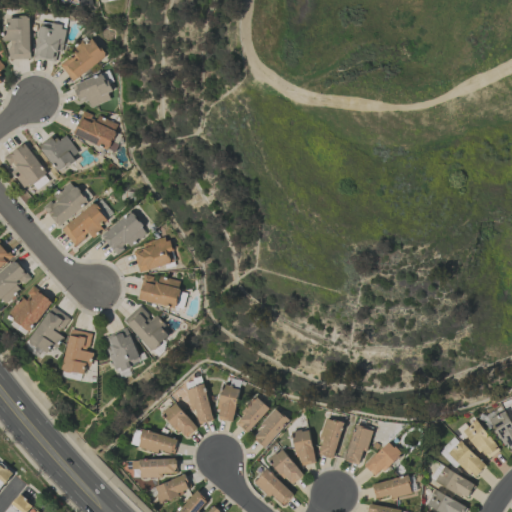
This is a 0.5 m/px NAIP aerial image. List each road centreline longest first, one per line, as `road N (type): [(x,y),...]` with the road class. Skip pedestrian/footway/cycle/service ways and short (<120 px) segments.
road 1 (primary): [(0,393),(106,511)]
road 2 (residential): [(0,196),(62,269),(101,290)]
